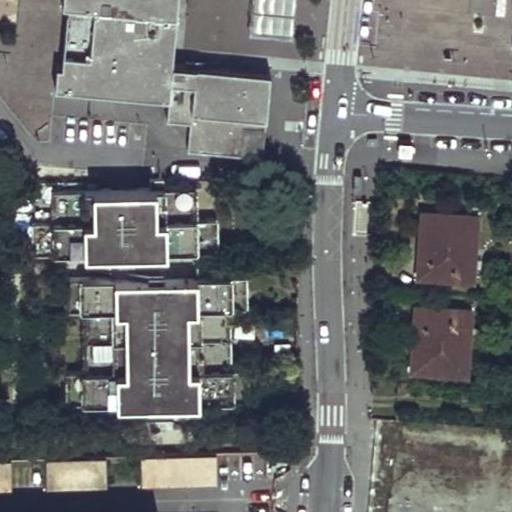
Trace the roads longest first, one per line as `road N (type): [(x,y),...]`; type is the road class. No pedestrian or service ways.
road 1 (tertiary): [(324,511),(336,112)]
road 2 (residential): [(336,112),(511,123)]
